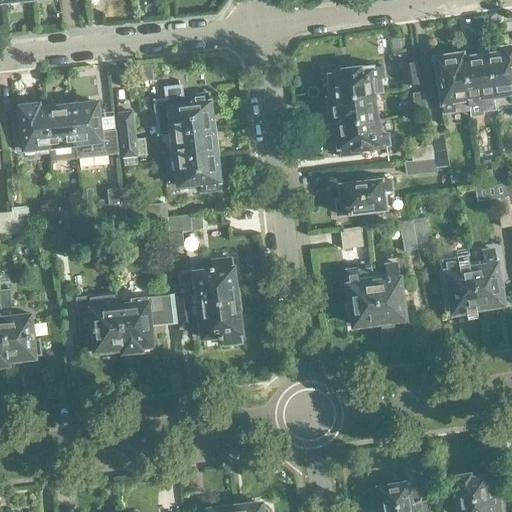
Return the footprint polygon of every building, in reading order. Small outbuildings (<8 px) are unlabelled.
[(511,104),(511,49),(511,47),(501,48),(502,52),(486,55),(490,81),(492,96),(494,107),(511,104)] [(442,114),(454,113),(452,101),(466,99),(460,54),(434,58),(442,114)] [(490,81),(486,55),(461,58),(460,54),(466,99),(467,106),(479,105),(478,98),(492,96),(490,81)] [(403,84),(417,82),(413,59),(399,61),(403,84)] [(326,98),(376,93),(374,79),(383,78),(382,65),(349,69),(348,66),(327,69),(329,88),(325,89),(326,98)] [(182,101),(180,88),(167,90),(168,101),(156,102),(160,135),(161,135),(211,128),(207,94),(187,97),(188,100),(182,101)] [(424,109),(422,91),(410,93),(413,111),(424,109)] [(377,104),(376,93),(326,98),(329,125),(370,120),(368,105),(377,104)] [(96,103),(70,106),(74,144),(75,143),(87,142),(87,149),(116,146),(115,131),(99,133),(96,103)] [(36,105),(18,107),(19,112),(16,113),(18,125),(20,124),(21,132),(13,133),(15,150),(36,148),(36,154),(49,152),(48,146),(44,108),(36,109),(36,105)] [(74,144),(70,106),(44,108),(48,146),(61,145),(62,151),(75,150),(75,143),(74,144)] [(120,141),(134,139),(131,112),(117,114),(120,141)] [(381,135),(379,119),(370,120),(329,125),(331,137),(335,137),(337,154),(359,151),(359,149),(386,145),(385,135),(381,135)] [(162,142),(166,145),(172,144),(174,159),(214,154),(214,153),(217,152),(215,139),(213,140),(211,128),(161,135),(162,142)] [(442,132),(429,134),(430,144),(432,157),(434,167),(447,166),(442,132)] [(134,139),(120,141),(122,158),(136,156),(134,140),(134,139)] [(134,140),(136,156),(146,155),(144,139),(134,140)] [(409,160),(432,157),(430,144),(408,147),(409,160)] [(219,189),(214,154),(174,159),(166,161),(167,175),(176,174),(178,185),(199,182),(200,192),(219,189)] [(434,172),(432,157),(409,160),(411,175),(434,172)] [(379,193),(389,191),(387,180),(339,185),(341,200),(335,200),(337,214),(381,208),(379,193)] [(106,205),(122,203),(121,188),(104,190),(106,205)] [(82,213),(80,193),(68,194),(70,214),(82,213)] [(511,220),(509,203),(508,196),(496,198),(501,228),(511,226),(511,220)] [(152,219),(165,218),(164,204),(135,207),(137,221),(152,219)] [(10,209),(12,234),(27,232),(24,207),(10,209)] [(0,234),(12,234),(10,209),(0,210),(0,234)] [(165,218),(167,233),(190,230),(188,215),(165,218)] [(411,219),(416,250),(429,248),(424,217),(411,219)] [(168,239),(167,233),(165,218),(152,219),(155,241),(168,239)] [(403,252),(416,250),(411,219),(398,221),(403,252)] [(342,249),(362,246),(360,226),(339,229),(342,249)] [(50,231),(52,255),(65,253),(62,230),(50,231)] [(40,256),(52,255),(50,231),(37,232),(40,256)] [(468,262),(475,307),(502,303),(494,252),(482,254),(483,259),(468,262)] [(475,307),(468,262),(456,264),(455,257),(442,259),(450,311),(475,307)] [(178,306),(236,300),(232,259),(212,261),(213,267),(208,268),(209,271),(195,273),(197,293),(177,295),(178,306)] [(385,273),(371,275),(378,323),(396,321),(396,318),(403,317),(396,264),(384,266),(385,273)] [(378,323),(371,275),(357,277),(356,270),(344,271),(351,324),(359,323),(359,325),(378,323)] [(11,307),(9,290),(0,290),(0,310),(1,319),(5,365),(7,365),(6,361),(40,356),(38,340),(31,341),(28,315),(17,317),(16,307),(11,307)] [(178,325),(174,294),(129,300),(130,305),(117,306),(121,348),(121,352),(139,350),(139,346),(151,345),(147,313),(162,311),(164,327),(178,325)] [(117,306),(116,295),(80,299),(82,314),(90,313),(92,335),(85,335),(87,350),(93,349),(94,351),(121,348),(117,306)] [(236,300),(178,306),(180,327),(193,326),(192,319),(200,318),(202,338),(216,337),(216,339),(220,339),(221,344),(241,342),(236,300)] [(500,511),(498,493),(486,494),(484,477),(469,479),(468,474),(456,476),(457,481),(454,481),(458,511),(500,511)] [(406,487),(406,483),(370,488),(372,503),(381,502),(382,511),(422,511),(418,485),(406,487)] [(233,506),(234,511),(260,511),(260,503),(233,506)]
